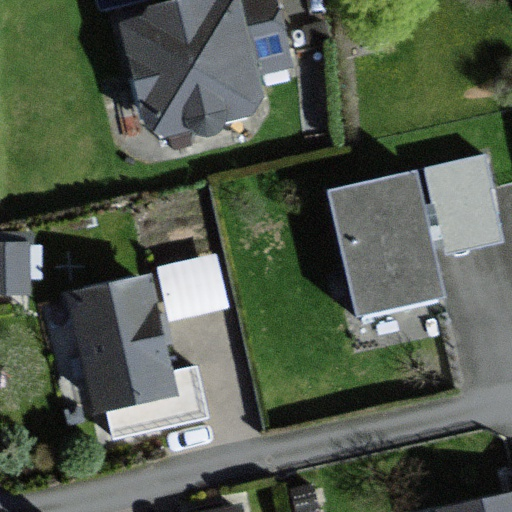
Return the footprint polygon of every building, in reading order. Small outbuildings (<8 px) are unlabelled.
[(271,0),(134,0),(116,4),(144,137),(262,112),(244,26),(276,20),(271,0)] [(484,152),(328,186),(357,318),(449,298),(439,253),(503,239),(484,152)] [(33,241),(0,241),(0,294),(33,294),(33,279),(44,278),(44,245),(34,245),(33,241)] [(165,307),(228,298),(221,246),(158,255),(165,307)] [(151,275),(66,296),(95,410),(106,407),(116,444),(206,422),(191,363),(174,368),(151,275)] [(511,511),(511,496),(422,508),(422,511),(511,511)]
